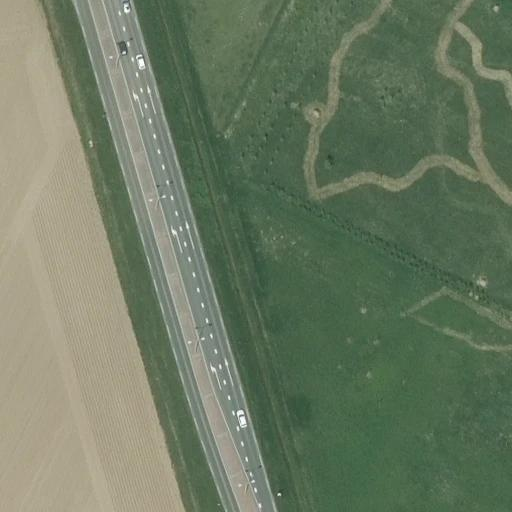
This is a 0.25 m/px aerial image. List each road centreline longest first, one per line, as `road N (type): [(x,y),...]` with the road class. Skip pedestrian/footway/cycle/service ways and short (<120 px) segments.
road 1 (primary): [(80,0),(189,387),(233,511)]
road 2 (primary): [(268,511),(122,0)]
